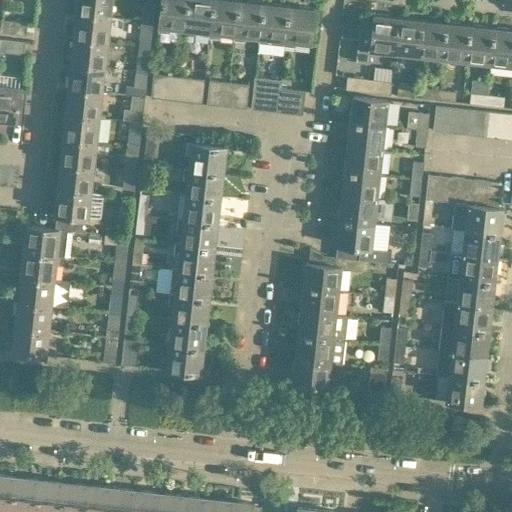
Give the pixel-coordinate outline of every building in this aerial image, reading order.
[(76,0),(76,12),(109,15),(110,0),(76,0)] [(169,26),(183,28),(185,0),(160,0),(157,29),(168,31),(169,26)] [(194,29),(208,30),(211,0),(185,0),(183,28),(182,33),(193,34),(194,29)] [(219,32),(233,33),(237,0),(236,0),(211,0),(208,30),(207,35),(218,36),(219,32)] [(244,34),(258,36),(262,3),(238,0),(237,0),(236,0),(237,0),(233,33),(232,38),(244,39),(244,34)] [(143,1),(141,19),(153,21),(155,2),(143,1)] [(257,41),(282,44),(287,6),(263,3),(263,1),(262,1),(262,3),(258,36),(257,41)] [(287,6),(282,44),(294,45),(294,40),(309,42),(313,7),(312,7),(311,9),(288,6),(288,4),(287,4),(287,6)] [(76,12),(73,37),(106,40),(109,15),(76,12)] [(359,27),(356,60),(369,62),(370,49),(394,51),(397,20),(373,17),(371,28),(359,27)] [(0,24),(0,31),(25,34),(26,21),(1,18),(0,24)] [(140,27),(139,37),(151,39),(153,21),(141,19),(140,27)] [(394,51),(418,54),(421,22),(397,20),(394,51)] [(418,54),(442,57),(445,25),(421,22),(418,54)] [(442,57),(466,59),(469,28),(445,25),(442,57)] [(466,59),(490,62),(493,30),(469,28),(466,59)] [(490,62),(511,64),(511,32),(493,30),(490,62)] [(0,36),(0,50),(24,53),(25,39),(0,36)] [(73,37),(70,62),(103,66),(106,40),(73,37)] [(137,52),(135,70),(147,71),(149,53),(137,52)] [(70,62),(67,87),(101,91),(103,66),(70,62)] [(125,86),(125,93),(132,94),(143,96),(144,96),(147,71),(135,70),(133,87),(125,86)] [(149,96),(162,98),(165,74),(152,72),(149,96)] [(162,98),(175,99),(178,75),(165,74),(162,98)] [(175,99),(188,101),(191,77),(178,75),(175,99)] [(254,76),(251,108),(263,109),(266,77),(254,76)] [(345,88),(389,93),(390,81),(347,76),(345,88)] [(191,77),(188,101),(201,102),(204,78),(191,77)] [(266,77),(263,109),(275,110),(276,111),(279,87),(280,79),(279,79),(266,77)] [(206,103),(219,104),(222,80),(208,79),(206,103)] [(219,104),(232,106),(235,82),(222,80),(219,104)] [(235,82),(232,106),(245,107),(248,83),(235,82)] [(0,84),(0,118),(15,120),(19,86),(0,84)] [(398,85),(397,94),(412,96),(414,96),(415,86),(398,84),(398,85)] [(67,87),(65,112),(98,116),(101,91),(67,87)] [(279,87),(276,111),(288,112),(291,88),(284,87),(279,87)] [(422,88),(421,97),(437,99),(438,90),(438,88),(422,87),(422,88)] [(291,88),(288,112),(301,113),(302,113),(305,89),(304,89),(291,88)] [(438,90),(437,99),(453,100),(455,100),(456,90),(438,88),(438,90)] [(470,94),(469,103),(485,104),(486,95),(486,94),(470,93),(470,94)] [(124,108),(123,118),(129,119),(141,120),(143,102),(143,96),(132,94),(131,101),(130,109),(124,108)] [(350,111),(349,120),(384,124),(387,98),(352,94),(350,110),(348,110),(348,111),(350,111)] [(486,95),(485,104),(501,106),(503,106),(504,96),(486,94),(486,95)] [(432,129),(444,130),(447,105),(435,104),(432,129)] [(444,130),(456,132),(459,107),(447,105),(444,130)] [(456,132),(468,133),(471,108),(459,107),(456,132)] [(468,133),(480,134),(483,109),(471,108),(468,133)] [(480,134),(492,136),(495,111),(483,109),(480,134)] [(418,111),(417,127),(426,128),(428,112),(418,111)] [(492,136),(504,137),(507,112),(495,111),(492,136)] [(65,112),(62,137),(95,141),(98,116),(65,112)] [(141,120),(129,119),(127,138),(139,139),(141,120)] [(348,128),(346,144),(381,148),(384,124),(349,120),(348,127),(347,127),(346,128),(348,128)] [(417,127),(415,144),(424,146),(426,128),(417,127)] [(145,136),(142,162),(151,163),(156,163),(159,130),(146,129),(145,136)] [(62,137),(59,162),(92,166),(95,141),(62,137)] [(188,153),(187,166),(220,170),(223,147),(225,147),(225,145),(185,140),(184,152),(188,153)] [(344,160),(343,168),(379,172),(381,148),(346,144),(344,159),(343,159),(343,160),(344,160)] [(126,149),(124,170),(136,171),(139,151),(126,149)] [(413,160),(411,176),(421,177),(423,161),(413,160)] [(59,162),(56,187),(90,191),(92,166),(59,162)] [(151,163),(142,162),(140,182),(149,182),(151,163)] [(186,178),(184,191),(218,195),(220,171),(222,172),(222,170),(220,170),(187,166),(182,166),(181,177),(186,178)] [(342,177),(341,193),(376,197),(379,172),(343,168),(342,176),(341,176),(341,177),(342,177)] [(124,170),(122,188),(134,189),(136,171),(124,170)] [(425,198),(422,224),(430,224),(433,199),(437,199),(439,174),(427,172),(425,192),(425,198)] [(437,199),(449,200),(452,175),(439,174),(437,199)] [(449,200),(455,201),(461,202),(464,176),(452,175),(449,200)] [(411,176),(409,193),(419,194),(421,177),(411,176)] [(464,176),(461,202),(473,203),(476,178),(464,176)] [(476,178),(473,203),(485,204),(488,179),(476,178)] [(485,204),(497,206),(500,181),(488,179),(485,204)] [(56,188),(53,213),(56,213),(54,227),(72,229),(78,230),(81,230),(82,216),(87,217),(87,216),(100,217),(103,193),(90,191),(56,188)] [(179,191),(177,216),(215,220),(218,196),(219,196),(220,195),(218,195),(184,191),(179,191)] [(140,193),(137,213),(146,214),(148,194),(140,193)] [(339,209),(338,217),(373,221),(376,197),(341,193),(339,208),(337,207),(337,209),(339,209)] [(408,201),(406,219),(415,219),(417,220),(419,202),(408,201)] [(466,212),(465,228),(500,231),(502,206),(497,206),(485,204),(473,203),(461,202),(455,201),(454,211),(466,212)] [(466,212),(454,211),(452,226),(465,228),(466,212)] [(137,213),(135,232),(144,233),(146,214),(137,213)] [(180,228),(179,241),(212,245),(215,221),(217,222),(217,220),(215,220),(177,216),(176,227),(180,228)] [(336,242),(335,255),(359,258),(377,260),(389,261),(391,249),(370,246),(373,221),(338,217),(337,225),(335,224),(335,226),(337,226),(335,242),(336,242)] [(26,224),(23,250),(56,253),(68,255),(69,255),(72,229),(54,227),(26,224)] [(450,251),(462,252),(497,256),(500,231),(465,228),(452,226),(450,251)] [(420,232),(418,247),(429,248),(430,233),(420,232)] [(178,253),(176,266),(209,270),(212,246),(214,247),(214,245),(212,245),(179,241),(174,241),(173,252),(178,253)] [(116,242),(114,260),(126,261),(128,243),(116,242)] [(134,244),(132,262),(141,263),(143,245),(134,244)] [(429,248),(418,247),(416,267),(427,268),(429,248)] [(432,249),(430,259),(447,261),(448,250),(432,249)] [(23,250),(20,275),(53,279),(56,253),(23,250)] [(450,251),(447,275),(459,276),(494,280),(497,256),(462,252),(450,251)] [(305,261),(302,285),(338,289),(340,268),(359,270),(368,267),(369,259),(359,258),(335,255),(333,264),(307,261),(305,261)] [(114,260),(112,278),(124,279),(126,261),(114,260)] [(132,262),(129,287),(144,289),(145,280),(139,279),(141,263),(132,262)] [(176,266),(173,291),(207,295),(209,271),(211,272),(211,270),(209,270),(176,266)] [(20,275),(17,300),(50,304),(67,306),(70,281),(53,279),(20,275)] [(459,276),(456,301),(491,305),(494,280),(459,276)] [(385,278),(384,293),(393,294),(394,279),(385,278)] [(401,279),(399,294),(409,295),(411,281),(401,279)] [(302,285),(299,309),(335,313),(338,289),(302,285)] [(172,303),(171,316),(204,320),(207,296),(208,297),(209,295),(207,295),(169,291),(167,302),(172,303)] [(110,292),(108,311),(120,313),(122,293),(110,292)] [(128,293),(126,313),(135,314),(135,312),(137,295),(137,294),(128,293)] [(384,293),(382,310),(391,311),(393,294),(384,293)] [(409,295),(399,294),(397,314),(407,315),(409,295)] [(444,299),(441,324),(489,329),(491,305),(456,301),(444,299)] [(17,300),(14,325),(48,329),(50,304),(17,300)] [(299,309),(297,333),(343,339),(346,314),(335,313),(299,309)] [(108,311),(106,331),(118,332),(120,313),(108,311)] [(126,313),(124,333),(133,333),(135,314),(126,313)] [(170,328),(168,342),(201,345),(204,321),(206,322),(206,320),(204,320),(171,316),(166,316),(164,327),(170,328)] [(441,324),(439,348),(486,354),(489,329),(441,324)] [(48,329),(14,325),(11,351),(45,355),(48,329)] [(379,327),(378,342),(387,343),(389,328),(379,327)] [(395,328),(394,343),(405,345),(406,329),(395,328)] [(297,333),(294,357),(330,361),(340,363),(343,339),(297,333)] [(123,338),(120,363),(136,365),(139,340),(123,338)] [(201,345),(168,342),(163,341),(162,352),(167,353),(165,368),(200,372),(200,370),(199,370),(201,347),(203,347),(203,345),(201,345)] [(102,361),(114,362),(116,344),(104,342),(102,361)] [(387,343),(378,342),(376,361),(385,362),(387,343)] [(405,345),(394,343),(392,363),(403,364),(405,345)] [(436,373),(438,373),(483,378),(486,354),(439,348),(436,373)] [(330,361),(294,357),(291,382),(327,386),(330,361)] [(367,390),(383,392),(385,367),(370,366),(367,390)] [(483,378),(438,373),(435,398),(480,403),(483,378)] [(389,393),(399,394),(401,378),(391,376),(389,393)] [(0,492),(10,494),(12,475),(0,473),(0,492)] [(0,511),(20,511),(22,495),(34,496),(36,477),(12,475),(10,494),(0,492),(0,511)] [(20,511),(44,511),(46,498),(58,499),(60,480),(36,477),(34,496),(22,495),(20,511)] [(44,511),(68,511),(70,500),(82,502),(84,483),(60,480),(58,499),(46,498),(44,511)] [(68,511),(93,511),(94,503),(106,504),(108,485),(84,483),(82,502),(70,500),(68,511)] [(93,511),(117,511),(118,506),(130,507),(132,488),(108,485),(106,504),(94,503),(93,511)] [(117,511),(142,511),(143,508),(154,510),(156,491),(132,488),(130,507),(118,506),(117,511)] [(142,511),(166,511),(167,511),(173,511),(178,511),(180,494),(156,491),(154,510),(143,508),(142,511)] [(166,511),(202,511),(205,496),(180,494),(178,511),(173,511),(167,511),(166,511)] [(227,511),(229,499),(205,496),(202,511),(227,511)] [(260,511),(262,506),(253,505),(253,502),(229,499),(227,511),(260,511)]
